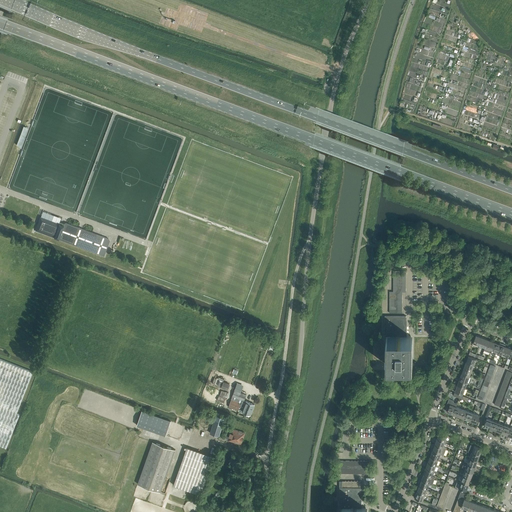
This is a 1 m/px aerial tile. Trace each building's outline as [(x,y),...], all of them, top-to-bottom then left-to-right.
[(477,47),(480,39),(469,35),(466,43),(477,47)] [(507,99),(511,80),(511,63),(511,60),(509,59),(506,67),(503,66),(498,82),(494,81),(492,87),(496,88),(496,86),(500,87),(497,97),(507,99)] [(465,88),(466,85),(450,80),(449,83),(465,88)] [(503,107),(504,101),(491,97),(490,104),(503,107)] [(23,145),(28,125),(24,124),(18,144),(23,145)] [(109,241),(109,239),(66,223),(64,224),(64,225),(40,217),(35,230),(104,256),(109,241)] [(387,365),(411,365),(411,336),(403,336),(403,327),(406,327),(406,316),(385,316),(385,337),(387,337),(387,365)] [(476,335),(473,343),(479,345),(482,338),(476,335)] [(485,347),(488,340),(482,338),(479,345),(485,347)] [(490,352),(494,342),(488,340),(485,347),(484,350),(490,352)] [(496,354),(497,352),(499,344),(494,342),(490,352),(496,354)] [(499,344),(497,352),(502,354),(505,346),(505,345),(502,344),(502,345),(499,344)] [(511,350),(510,350),(511,348),(505,346),(502,354),(508,356),(507,358),(510,359),(511,354),(511,350)] [(476,359),(468,356),(466,362),(473,365),(476,359)] [(0,445),(6,448),(19,414),(17,413),(32,372),(0,358),(0,445)] [(473,365),(466,362),(464,368),(471,371),(473,365)] [(471,371),(464,368),(461,374),(469,377),(471,371)] [(472,378),(469,377),(461,374),(459,380),(467,382),(470,383),(472,378)] [(216,378),(213,385),(227,390),(230,383),(216,378)] [(467,382),(459,380),(457,385),(465,388),(467,382)] [(237,383),(234,390),(235,390),(241,393),(243,385),(237,383)] [(455,391),(463,394),(465,388),(457,385),(455,391)] [(235,390),(230,403),(243,408),(242,411),(250,414),(254,404),(246,401),(245,404),(243,404),(244,401),(244,400),(246,395),(241,393),(235,390)] [(219,396),(217,400),(224,403),(228,393),(222,391),(219,396)] [(447,406),(446,410),(447,411),(447,412),(453,414),(456,406),(457,403),(453,402),(454,400),(449,399),(446,405),(447,406)] [(456,406),(453,414),(459,416),(462,409),(456,406)] [(462,409),(459,416),(465,418),(467,411),(462,409)] [(170,420),(142,410),(136,425),(165,435),(170,420)] [(467,411),(465,418),(471,421),(473,413),(467,411)] [(476,423),(479,415),(473,413),(471,421),(476,423)] [(215,415),(210,433),(219,436),(225,418),(215,415)] [(487,418),(484,426),(490,428),(493,421),(487,418)] [(493,421),(490,428),(496,430),(498,423),(493,421)] [(498,423),(496,430),(501,432),(504,425),(498,423)] [(504,425),(501,432),(507,435),(510,427),(504,425)] [(241,444),(245,433),(231,429),(228,428),(225,438),(228,439),(228,440),(241,444)] [(448,442),(445,441),(447,436),(439,432),(437,439),(445,442),(444,443),(448,444),(448,442)] [(443,446),(444,443),(445,442),(437,439),(435,444),(443,448),(442,449),(445,450),(446,448),(443,446)] [(175,449),(152,441),(138,483),(161,491),(175,449)] [(433,444),(432,447),(433,448),(432,450),(440,454),(440,455),(443,456),(444,455),(445,450),(442,449),(443,448),(435,444),(435,445),(433,444)] [(468,452),(471,453),(472,452),(480,455),(482,449),(474,446),(472,451),(469,450),(468,452)] [(173,485),(201,495),(214,457),(187,447),(173,485)] [(439,458),(440,455),(440,454),(432,450),(430,456),(438,459),(438,461),(441,462),(442,460),(439,458)] [(466,458),(469,459),(469,458),(477,461),(480,455),(472,452),(471,453),(470,457),(467,456),(466,458)] [(436,464),(438,461),(438,459),(430,456),(428,462),(436,465),(436,466),(439,467),(439,465),(436,464)] [(469,459),(467,463),(464,461),(463,464),(467,465),(467,464),(475,467),(477,461),(469,458),(469,459)] [(434,470),(436,466),(436,465),(428,462),(426,468),(434,471),(433,472),(436,473),(437,471),(434,470)] [(461,469),(464,471),(465,470),(473,472),(475,467),(467,464),(467,465),(463,464),(461,469)] [(432,476),(433,472),(434,471),(426,468),(423,474),(432,477),(431,478),(434,479),(435,477),(432,476)] [(465,470),(464,471),(463,474),(460,473),(459,475),(462,476),(463,475),(471,478),(473,472),(465,470)] [(422,473),(421,477),(422,477),(421,480),(429,483),(429,484),(432,485),(432,484),(434,479),(431,478),(432,477),(423,474),(422,473)] [(462,476),(461,480),(458,479),(457,481),(460,483),(460,481),(468,484),(471,478),(463,475),(462,476)] [(420,479),(418,483),(420,483),(419,486),(427,489),(427,490),(430,491),(430,490),(431,489),(428,488),(429,484),(429,483),(421,480),(420,479)] [(457,481),(454,488),(458,489),(458,487),(466,490),(468,484),(460,481),(460,483),(457,481)] [(418,485),(416,489),(418,489),(417,492),(425,495),(424,496),(427,497),(428,496),(430,491),(427,490),(427,489),(419,486),(418,485)] [(354,491),(361,491),(361,488),(357,487),(354,487),(351,487),(348,487),(346,487),(342,487),(339,487),(339,501),(351,501),(351,499),(353,499),(354,491)] [(365,511),(366,508),(358,508),(358,499),(361,499),(361,491),(354,491),(353,499),(351,499),(351,501),(339,501),(339,508),(342,508),(342,511),(365,511)] [(415,498),(423,501),(425,495),(417,492),(415,498)] [(467,509),(470,501),(464,499),(464,500),(463,502),(462,505),(461,507),(467,509)] [(470,501),(467,509),(472,511),(476,503),(470,501)] [(476,503),(472,511),(474,511),(479,511),(482,505),(476,503)]
